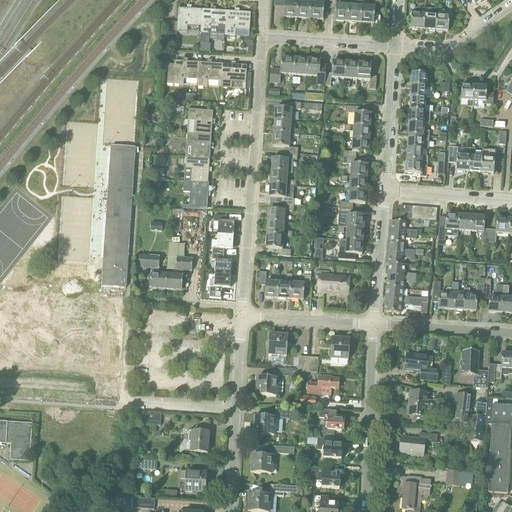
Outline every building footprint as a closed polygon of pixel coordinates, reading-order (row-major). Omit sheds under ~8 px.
[(284,19),(297,19),(298,3),(286,2),(285,0),(279,0),(279,6),(285,6),(284,19)] [(324,9),(330,10),(330,0),(324,0),(324,5),(311,4),(310,20),(323,21),(324,9)] [(348,23),(349,6),(336,5),(336,0),(330,0),(330,10),(336,10),(335,22),(348,23)] [(376,0),(376,8),(362,7),(361,24),(374,25),(375,13),(381,13),(381,0),(376,0)] [(311,4),(298,3),(297,19),(310,20),(311,4)] [(177,32),(187,33),(188,27),(201,28),(200,34),(202,10),(191,9),(191,6),(187,6),(186,9),(178,8),(177,23),(165,22),(165,34),(176,35),(177,32)] [(348,23),(361,24),(362,7),(349,6),(348,23)] [(202,10),(200,34),(211,34),(211,28),(221,29),(221,35),(224,35),(226,12),(215,11),(215,8),(210,8),(210,11),(202,10)] [(234,12),(226,12),(224,35),(235,36),(235,30),(249,31),(250,13),(239,13),(239,10),(235,9),(234,12)] [(410,30),(423,31),(424,9),(419,9),(418,15),(411,15),(410,30)] [(423,31),(435,32),(436,16),(429,16),(430,10),(424,9),(423,31)] [(436,16),(435,32),(448,32),(449,24),(452,24),(453,12),(437,11),(436,16)] [(252,48),(253,38),(245,38),(244,47),(252,48)] [(210,53),(210,45),(200,44),(200,52),(210,53)] [(197,87),(198,63),(188,62),(188,59),(183,58),(183,62),(175,62),(174,66),(169,65),(167,85),(183,86),(184,79),(197,80),(196,87),(197,87)] [(286,75),(294,76),(295,60),(282,59),(281,71),(271,70),(270,83),(280,84),(281,78),(286,78),(286,75)] [(207,64),(198,63),(197,87),(207,88),(208,81),(218,82),(218,88),(221,89),(222,65),(212,64),(212,61),(207,60),(207,64)] [(294,76),(306,77),(307,60),(295,60),(294,76)] [(316,87),(325,87),(325,74),(326,66),(320,66),(320,61),(307,60),(306,77),(316,78),(316,87)] [(222,65),(221,89),(231,89),(232,83),(242,84),(242,90),(245,90),(246,76),(247,66),(236,66),(236,62),(231,62),(231,65),(222,65)] [(331,79),(344,80),(345,63),(332,62),(331,75),(325,74),(325,87),(331,88),(331,79)] [(344,80),(357,80),(358,64),(345,63),(344,80)] [(358,64),(357,80),(370,81),(369,90),(376,91),(376,78),(370,77),(371,65),(358,64)] [(411,87),(426,87),(427,75),(412,74),(411,87)] [(425,100),(426,87),(411,87),(410,99),(425,100)] [(467,108),(472,108),(473,87),(461,87),(460,102),(467,102),(467,108)] [(486,88),(473,87),(472,108),(477,109),(478,103),(482,103),(482,105),(493,106),(493,95),(486,94),(486,88)] [(425,100),(410,99),(410,112),(425,113),(425,112),(432,113),(433,108),(425,107),(425,100)] [(275,109),(274,122),(291,123),(291,110),(300,111),(301,104),(288,104),(287,110),(275,109)] [(355,114),(354,127),(370,128),(371,115),(359,114),(359,108),(346,107),(346,113),(355,114)] [(189,111),(187,134),(211,136),(212,125),(215,125),(215,121),(212,121),(213,112),(189,111)] [(425,113),(410,112),(409,124),(424,125),(425,113)] [(290,136),(291,123),(274,122),(273,135),(290,136)] [(424,125),(409,124),(408,137),(429,138),(429,132),(423,132),(424,125)] [(353,140),(369,141),(370,128),(354,127),(353,140)] [(471,137),(480,138),(480,139),(480,140),(482,141),(484,141),(484,132),(471,131),(471,133),(471,137)] [(187,134),(186,158),(209,160),(210,149),(213,149),(213,145),(210,145),(211,136),(187,134)] [(289,149),(290,136),(273,135),(272,148),(285,149),(284,155),(297,156),(298,150),(289,149)] [(429,138),(408,137),(407,149),(422,150),(428,150),(429,138)] [(368,154),(369,141),(353,140),(352,153),(343,152),(343,158),(356,159),(356,153),(368,154)] [(99,263),(99,264),(103,264),(127,265),(135,148),(107,147),(100,259),(99,263)] [(465,158),(457,157),(458,149),(449,148),(448,164),(456,165),(456,172),(468,173),(470,149),(465,149),(465,158)] [(407,149),(406,161),(427,163),(428,158),(422,157),(422,150),(407,149)] [(482,159),(474,158),(475,150),(470,149),(468,173),(481,174),(482,159)] [(483,151),(482,159),(481,174),(493,175),(494,157),(487,156),(488,151),(483,151)] [(297,156),(284,155),(284,161),(272,160),(271,173),(287,174),(288,161),(297,162),(297,156)] [(186,158),(185,169),(191,170),(190,183),(208,184),(208,173),(212,173),(212,169),(209,169),(209,160),(186,158)] [(351,165),(350,178),(367,179),(367,166),(355,165),(356,159),(343,158),(342,164),(351,165)] [(427,163),(406,161),(406,174),(421,175),(421,167),(427,168),(427,163)] [(153,176),(153,180),(163,181),(164,171),(150,170),(150,176),(153,176)] [(286,187),(287,174),(271,173),(270,186),(286,187)] [(366,192),(367,179),(350,178),(350,190),(366,192)] [(184,182),(183,194),(189,194),(188,208),(206,209),(207,197),(210,197),(210,193),(207,193),(208,184),(190,183),(184,182)] [(285,200),(286,187),(270,186),(269,199),(281,199),(281,206),(294,206),(294,200),(285,200)] [(340,203),(339,209),(352,210),(353,204),(365,204),(366,192),(350,190),(349,204),(340,203)] [(294,206),(281,206),(280,212),(268,211),(267,224),(284,225),(285,212),(294,213),(294,206)] [(348,216),(347,229),(363,230),(364,217),(352,216),(352,210),(339,209),(339,215),(348,216)] [(458,237),(458,231),(459,216),(447,215),(446,228),(439,228),(438,242),(445,242),(445,236),(452,237),(452,236),(458,237)] [(215,216),(214,222),(218,223),(217,237),(233,238),(234,224),(226,223),(227,217),(215,216)] [(472,217),(459,216),(458,231),(471,232),(472,217)] [(484,218),(472,217),(471,232),(483,233),(482,245),(488,245),(489,231),(483,231),(484,218)] [(496,234),(508,235),(509,220),(497,219),(496,232),(489,231),(488,245),(495,246),(496,234)] [(390,222),(389,234),(416,237),(416,232),(405,231),(405,223),(391,222),(390,222)] [(161,232),(162,224),(151,224),(151,231),(161,232)] [(283,238),(284,225),(267,224),(266,237),(283,238)] [(363,243),(363,230),(347,229),(346,242),(363,243)] [(389,234),(388,244),(403,245),(404,239),(415,241),(416,237),(389,234)] [(233,238),(217,237),(216,249),(212,249),(212,255),(224,256),(224,250),(232,250),(233,238)] [(283,238),(266,237),(266,249),(278,250),(277,256),(290,257),(291,251),(282,251),(283,238)] [(303,249),(311,249),(312,240),(304,240),(303,249)] [(320,240),(315,240),(314,250),(320,251),(320,246),(323,246),(324,241),(320,240)] [(362,256),(363,243),(346,242),(345,255),(337,254),(336,260),(349,261),(350,255),(362,256)] [(176,259),(184,259),(184,245),(168,244),(167,258),(176,259)] [(388,244),(387,253),(414,256),(414,252),(403,251),(403,245),(388,244)] [(387,253),(386,265),(389,266),(389,265),(401,266),(402,259),(414,260),(414,256),(387,253)] [(224,256),(212,255),(212,261),(216,261),(215,275),(231,277),(232,262),(224,262),(224,256)] [(150,290),(166,291),(167,276),(159,275),(159,269),(158,269),(159,258),(139,256),(138,268),(151,269),(150,290)] [(167,276),(166,291),(182,292),(183,271),(191,271),(192,260),(176,259),(176,270),(175,270),(175,276),(167,276)] [(99,268),(97,293),(110,293),(110,294),(124,295),(125,295),(127,265),(103,264),(99,264),(99,263),(99,268)] [(389,266),(388,277),(416,280),(416,276),(404,274),(404,267),(401,267),(401,266),(389,265),(389,266)] [(278,299),(279,283),(266,282),(266,274),(260,273),(259,286),(266,286),(265,298),(278,299)] [(221,300),(221,295),(222,289),(230,289),(231,277),(215,275),(214,288),(210,288),(209,299),(221,300)] [(304,285),(292,284),(290,300),(303,301),(304,289),(310,289),(311,277),(305,276),(304,285)] [(319,277),(318,294),(348,296),(349,279),(334,278),(319,277)] [(388,277),(387,289),(402,290),(403,283),(415,284),(416,280),(388,277)] [(463,296),(463,312),(476,312),(476,300),(483,300),(484,280),(478,280),(478,285),(477,285),(477,287),(476,297),(469,297),(470,290),(464,289),(464,292),(463,296)] [(484,280),(483,300),(489,301),(488,313),(501,314),(503,287),(496,287),(496,291),(495,298),(489,298),(490,281),(484,280)] [(278,299),(290,300),(292,284),(279,283),(278,299)] [(434,283),(432,303),(439,304),(438,310),(451,311),(452,296),(452,291),(452,289),(447,289),(446,291),(445,293),(440,293),(440,295),(439,295),(441,283),(434,283)] [(503,287),(501,314),(511,314),(511,299),(508,299),(509,288),(509,287),(503,287)] [(387,289),(386,301),(421,304),(427,305),(428,300),(414,299),(407,298),(407,291),(402,290),(387,289)] [(452,296),(451,311),(463,312),(463,296),(452,296)] [(386,301),(385,313),(400,314),(401,307),(421,308),(421,304),(386,301)] [(269,335),(268,356),(286,357),(287,336),(269,335)] [(349,362),(350,341),(332,339),(331,361),(349,362)] [(488,380),(489,366),(488,373),(477,372),(478,353),(462,352),(462,361),(460,363),(460,367),(462,369),(461,376),(474,377),(473,389),(487,389),(488,380)] [(404,372),(421,374),(420,381),(437,383),(438,370),(427,369),(428,357),(406,354),(404,372)] [(502,367),(489,366),(488,380),(502,381),(502,375),(503,376),(507,376),(509,375),(511,375),(511,354),(502,354),(502,367)] [(298,372),(308,373),(309,359),(299,358),(298,372)] [(318,359),(309,359),(308,373),(317,374),(318,359)] [(256,396),(277,398),(278,380),(257,378),(256,396)] [(308,384),(307,395),(321,396),(330,397),(330,390),(338,391),(339,381),(331,381),(331,379),(323,378),(323,380),(319,379),(318,385),(308,384)] [(411,393),(410,405),(443,408),(443,404),(438,403),(427,402),(427,395),(425,395),(425,393),(421,393),(421,394),(411,393)] [(453,413),(470,415),(472,396),(455,394),(453,413)] [(300,397),(299,407),(314,408),(315,399),(300,397)] [(476,416),(485,416),(486,405),(477,404),(476,416)] [(410,405),(408,416),(425,418),(426,411),(437,412),(442,413),(443,408),(410,405)] [(511,406),(492,406),(491,425),(511,427),(511,426),(511,406)] [(274,437),(275,419),(289,420),(290,414),(290,410),(276,409),(275,419),(254,417),(253,435),(274,437)] [(320,411),(319,419),(324,420),(323,437),(333,438),(334,431),(343,432),(344,418),(337,418),(337,412),(320,411)] [(470,417),(470,415),(453,413),(452,421),(448,421),(448,424),(447,431),(455,432),(456,426),(461,426),(462,423),(469,424),(467,441),(482,443),(484,418),(470,417)] [(507,495),(511,427),(491,425),(488,494),(492,494),(507,495)] [(186,442),(185,452),(190,453),(207,454),(208,434),(189,433),(189,442),(186,442)] [(401,439),(400,455),(423,458),(424,442),(431,443),(432,436),(419,434),(419,440),(401,439)] [(332,446),(333,440),(317,439),(317,451),(324,452),(323,460),(341,461),(342,447),(332,446)] [(271,475),(273,457),(252,456),(251,474),(271,475)] [(137,459),(136,470),(156,471),(157,461),(137,459)] [(315,468),(314,482),(322,483),(321,489),(339,490),(340,476),(330,475),(330,469),(315,468)] [(447,487),(459,488),(465,488),(466,485),(472,486),(473,474),(448,471),(447,487)] [(185,492),(205,493),(206,474),(186,472),(186,473),(181,473),(180,480),(186,480),(185,492)] [(411,478),(411,479),(399,478),(398,488),(404,489),(402,511),(408,511),(407,511),(419,511),(421,496),(430,497),(431,481),(421,480),(421,479),(411,478)] [(270,486),(270,496),(270,498),(284,498),(284,494),(297,495),(297,488),(270,486)] [(249,495),(247,511),(268,511),(270,498),(270,496),(249,495)] [(328,505),(328,499),(313,498),(312,510),(320,510),(319,511),(337,511),(338,505),(328,505)] [(133,499),(132,509),(141,510),(154,511),(154,500),(141,500),(133,499)]
